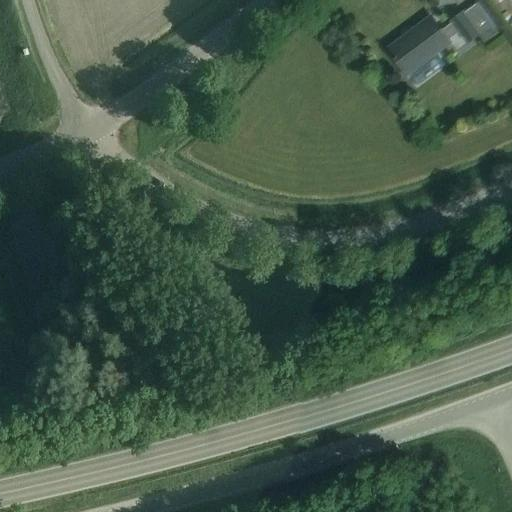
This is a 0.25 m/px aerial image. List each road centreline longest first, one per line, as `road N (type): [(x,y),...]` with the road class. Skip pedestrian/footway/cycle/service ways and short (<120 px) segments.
road 1 (secondary): [(0,494),(141,464),(511,350)]
road 2 (unclassified): [(511,188),(377,235),(308,237),(221,219),(154,184),(89,135)]
road 3 (unclassified): [(125,511),(491,400)]
road 4 (unclassified): [(89,135),(273,0)]
road 5 (unclassified): [(89,135),(31,0)]
